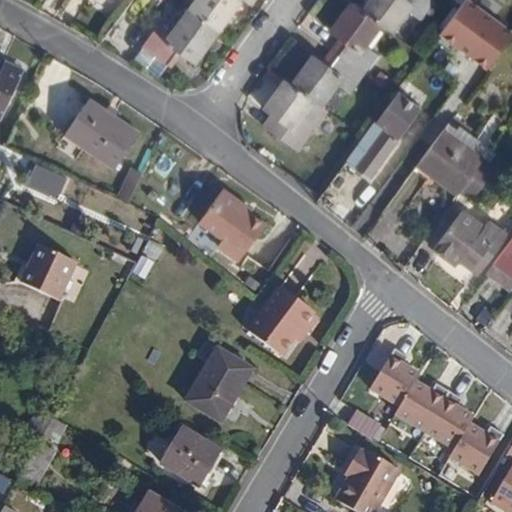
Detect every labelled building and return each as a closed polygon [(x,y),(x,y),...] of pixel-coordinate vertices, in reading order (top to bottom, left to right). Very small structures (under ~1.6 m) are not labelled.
[(190,0),(185,7),(215,29),(236,0),(190,0)] [(342,56),(359,68),(373,48),(362,40),(376,21),(358,8),(346,0),(343,0),(325,26),(331,32),(341,38),(333,50),(342,56)] [(363,0),(358,8),(376,21),(388,29),(405,8),(418,17),(429,0),(363,0)] [(511,41),(511,28),(473,0),(467,0),(443,33),(493,68),(511,41)] [(215,29),(185,7),(166,33),(154,24),(139,47),(164,64),(174,51),(189,62),(215,29)] [(331,32),(323,43),(333,50),(341,38),(331,32)] [(333,50),(323,43),(315,55),(324,62),(330,56),(333,50)] [(333,50),(330,56),(340,60),(342,56),(333,50)] [(308,51),(285,79),(317,101),(331,81),(344,89),(359,68),(342,56),(340,60),(330,56),(324,62),(315,55),(308,51)] [(0,72),(0,119),(2,120),(25,71),(7,63),(2,73),(0,72)] [(285,79),(281,77),(261,105),(267,111),(277,118),(269,130),(295,148),(324,107),(317,101),(285,79)] [(397,92),(347,161),(370,178),(421,109),(397,92)] [(91,101),(67,136),(115,170),(140,136),(91,101)] [(277,118),(267,111),(259,123),(269,130),(277,118)] [(450,117),(441,129),(481,157),(483,157),(490,146),(450,117)] [(441,129),(416,163),(456,193),(461,187),(481,157),(441,129)] [(481,157),(461,187),(473,195),(494,164),(483,157),(481,157)] [(130,167),(119,199),(130,204),(143,172),(130,167)] [(220,189),(198,223),(220,238),(215,247),(236,261),(262,223),(241,207),(240,203),(220,189)] [(432,245),(453,261),(480,224),(460,209),(432,245)] [(480,224),(453,261),(455,262),(460,257),(479,270),(506,233),(487,219),(482,225),(480,224)] [(511,234),(490,265),(511,280),(511,234)] [(38,244),(27,266),(67,284),(76,262),(38,244)] [(511,280),(490,265),(484,274),(509,292),(511,287),(511,280)] [(67,284),(27,266),(20,283),(59,300),(67,284)] [(279,284),(274,292),(318,318),(318,316),(313,312),(312,309),(279,284)] [(318,318),(274,292),(247,328),(282,356),(295,340),(299,342),(318,318)] [(215,348),(186,401),(223,422),(252,370),(215,348)] [(422,375),(391,356),(370,391),(400,410),(420,378),(422,375)] [(0,417),(0,418),(18,378),(0,369),(0,417)] [(420,378),(400,410),(397,415),(455,452),(474,421),(478,414),(420,378)] [(355,412),(348,425),(372,437),(379,424),(355,412)] [(503,439),(474,421),(455,452),(451,459),(481,476),(503,439)] [(181,428),(161,462),(198,483),(218,449),(181,428)] [(37,444),(18,485),(35,492),(53,451),(37,444)] [(352,470),(349,475),(347,478),(335,498),(358,511),(371,511),(397,468),(365,449),(363,451),(358,449),(348,468),(352,470)] [(511,464),(492,500),(511,511),(511,464)] [(151,490),(146,498),(170,511),(185,511),(186,511),(151,490)] [(170,511),(146,498),(137,511),(170,511)]
